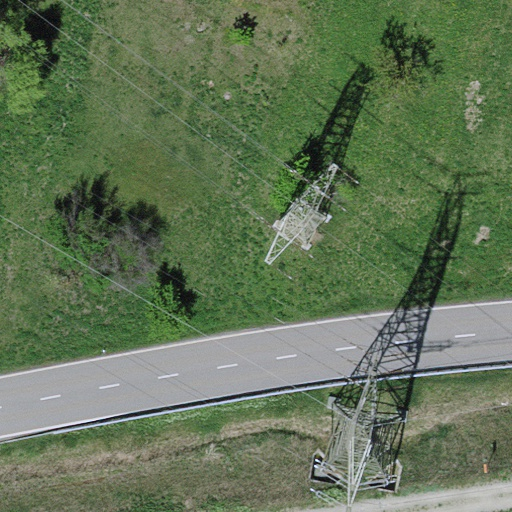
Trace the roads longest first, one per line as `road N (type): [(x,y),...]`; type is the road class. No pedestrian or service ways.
road 1 (tertiary): [(0,409),(219,364),(511,333)]
road 2 (track): [(381,511),(511,494)]
